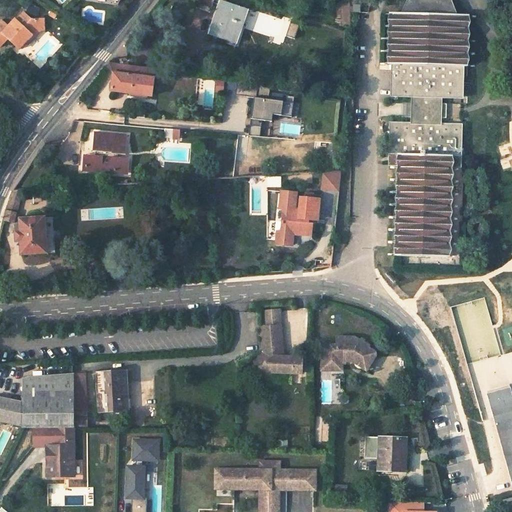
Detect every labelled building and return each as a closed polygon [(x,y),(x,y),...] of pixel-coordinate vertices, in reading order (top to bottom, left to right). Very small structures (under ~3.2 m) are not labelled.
[(199,0),(197,8),(211,12),(215,0),(199,0)] [(397,168),(395,257),(446,258),(448,170),(460,171),(460,125),(440,125),(440,118),(444,118),(444,104),(440,104),(440,98),(462,98),(462,69),(466,69),(467,19),(454,18),(448,0),(409,0),(403,17),(390,16),(388,67),(391,67),(389,96),(409,97),(409,103),(406,103),(406,117),(409,117),(409,124),(389,123),(388,168),(397,168)] [(231,43),(238,22),(243,24),(248,10),(222,1),(210,35),(231,43)] [(0,46),(6,40),(14,47),(20,40),(24,45),(35,33),(40,33),(45,33),(44,20),(30,20),(24,14),(15,23),(13,21),(6,27),(0,22),(0,46)] [(238,22),(231,43),(236,45),(243,24),(238,22)] [(40,33),(35,33),(24,45),(26,47),(40,33)] [(18,51),(24,45),(20,40),(14,47),(18,51)] [(116,65),(115,74),(154,79),(155,71),(116,65)] [(115,74),(112,91),(152,96),(154,79),(115,74)] [(199,79),(197,105),(212,107),(213,92),(222,92),(223,81),(199,79)] [(269,120),(270,114),(278,115),(279,100),(251,97),(248,134),(258,135),(260,120),(269,120)] [(175,142),(181,142),(181,134),(168,133),(168,140),(175,140),(175,142)] [(93,173),(93,167),(101,167),(101,173),(110,174),(110,172),(128,174),(129,160),(116,159),(116,155),(125,156),(126,145),(122,145),(122,136),(96,134),(95,142),(97,145),(96,153),(99,154),(99,158),(91,157),(90,163),(81,163),(81,172),(93,173)] [(320,191),(338,192),(338,171),(320,170),(320,191)] [(14,224),(23,190),(14,190),(8,205),(3,221),(14,224)] [(290,245),(291,233),(299,234),(299,235),(309,236),(311,223),(307,223),(308,219),(316,220),(318,199),(299,197),(298,210),(282,208),(280,232),(276,232),(275,244),(290,245)] [(20,255),(45,254),(43,218),(18,219),(19,233),(15,233),(15,242),(19,242),(20,255)] [(266,329),(280,328),(278,312),(264,314),(266,329)] [(283,359),(278,359),(276,337),(280,337),(280,328),(266,329),(259,330),(261,355),(251,362),(264,380),(271,375),(289,376),(301,376),(302,360),(283,359)] [(341,373),(341,365),(345,365),(345,363),(351,363),(365,372),(374,357),(374,355),(367,351),(368,349),(354,341),(336,340),(336,348),(329,348),(321,355),(321,364),(329,364),(329,373),(341,373)] [(321,373),(329,373),(329,364),(321,364),(321,373)] [(124,374),(98,376),(99,413),(124,412),(124,374)] [(271,375),(264,380),(268,387),(278,383),(288,384),(289,376),(271,375)] [(0,428),(22,428),(56,427),(56,447),(46,447),(46,461),(52,461),(52,477),(73,477),(72,427),(86,427),(86,416),(86,413),(73,414),(73,377),(73,376),(27,380),(22,382),(22,405),(0,400),(0,428)] [(73,414),(86,413),(84,377),(73,377),(73,414)] [(511,408),(506,387),(483,394),(511,492),(511,491),(511,408)] [(378,460),(379,437),(366,437),(365,459),(378,460)] [(378,460),(378,471),(402,472),(403,450),(406,450),(406,438),(379,437),(378,460)] [(145,511),(146,497),(143,497),(143,467),(141,467),(141,459),(148,459),(156,459),(156,444),(152,444),(152,440),(133,440),(132,459),(134,459),(134,467),(127,466),(126,497),(131,497),(130,511),(145,511)] [(276,511),(277,500),(274,500),(274,498),(272,498),(272,492),(272,491),(274,491),(274,489),(284,489),(311,490),(311,473),(275,473),(275,464),(259,464),(259,472),(214,471),(214,488),(261,489),(261,497),(258,497),(258,511),(276,511)] [(388,502),(387,511),(432,511),(433,511),(422,511),(422,503),(388,502)]
